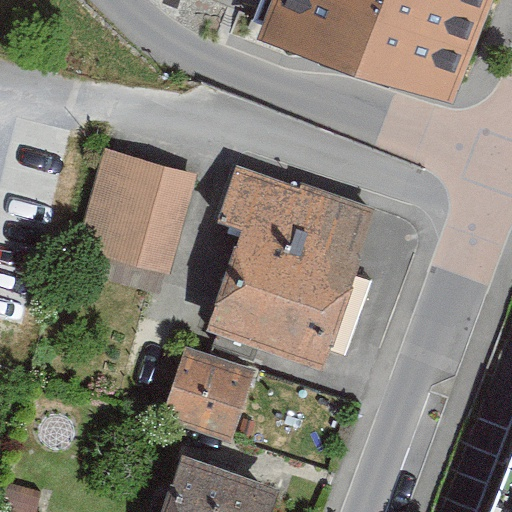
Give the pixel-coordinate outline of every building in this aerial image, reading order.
[(260,0),(245,39),(256,43),(442,116),(486,0),(260,0)] [(187,181),(101,156),(74,250),(161,274),(187,181)] [(311,372),(366,209),(233,165),(213,227),(235,234),(201,335),(311,372)] [(156,423),(221,445),(245,376),(180,354),(156,423)] [(511,511),(511,428),(479,511),(511,511)] [(154,511),(263,511),(269,496),(172,462),(154,511)]
